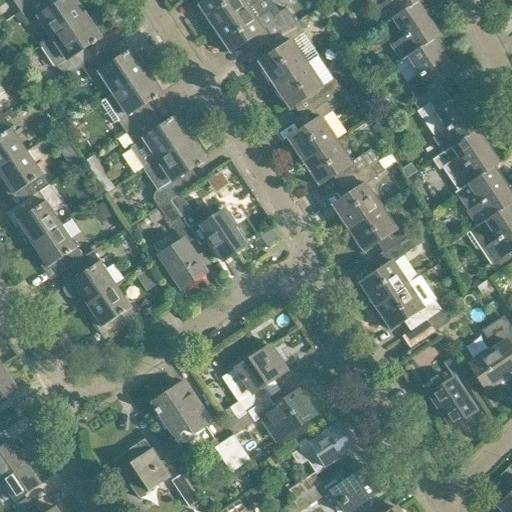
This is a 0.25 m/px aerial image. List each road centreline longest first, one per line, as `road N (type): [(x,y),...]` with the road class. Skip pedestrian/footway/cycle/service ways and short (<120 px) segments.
road 1 (residential): [(307,275),(299,228),(145,0)]
road 2 (residential): [(63,389),(126,372),(256,285),(307,275)]
road 3 (residential): [(443,502),(321,321),(307,275)]
road 4 (residential): [(63,389),(66,448),(103,511)]
road 5 (residential): [(0,287),(63,389)]
